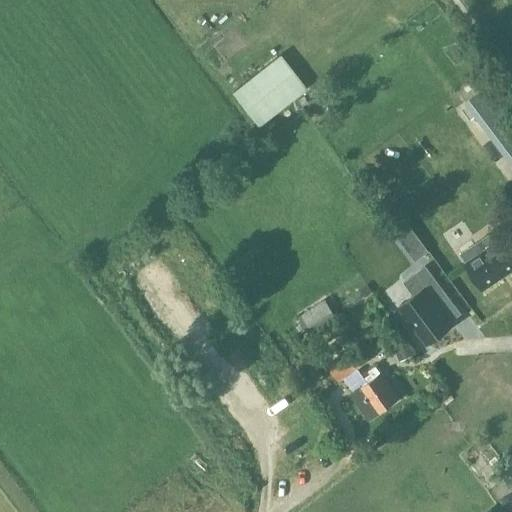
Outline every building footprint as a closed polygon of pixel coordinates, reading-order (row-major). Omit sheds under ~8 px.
[(241,50),(215,67),(224,81),(250,63),(241,50)] [(280,54),(232,92),(258,125),(306,88),(280,54)] [(465,103),(511,165),(511,164),(511,113),(490,84),(465,103)] [(401,211),(390,197),(376,207),(387,222),(401,211)] [(417,235),(407,222),(394,232),(404,245),(417,235)] [(473,245),(459,254),(483,290),(511,270),(511,249),(498,229),(473,245)] [(428,347),(453,327),(435,305),(446,296),(424,268),(403,285),(414,298),(399,310),(428,347)] [(326,299),(299,318),(312,336),(339,318),(326,299)] [(388,327),(379,344),(391,351),(401,334),(388,327)] [(394,347),(401,361),(413,355),(405,341),(394,347)] [(357,370),(369,362),(357,344),(327,366),(339,383),(345,379),(357,370)] [(380,414),(380,413),(400,399),(382,373),(377,366),(369,372),(371,374),(364,379),(357,370),(345,379),(354,391),(350,394),(369,422),(380,414)]
